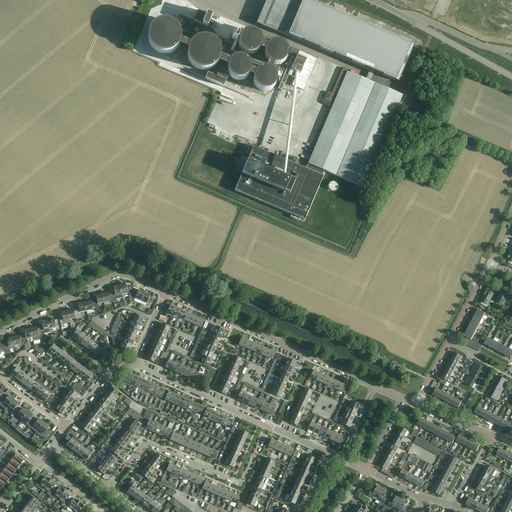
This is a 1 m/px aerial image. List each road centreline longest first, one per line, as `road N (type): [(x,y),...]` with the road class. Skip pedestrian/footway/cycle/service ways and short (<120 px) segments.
road 1 (residential): [(374,386),(165,291)]
road 2 (residential): [(107,488),(144,442),(240,483),(267,424)]
road 3 (residential): [(165,291),(116,275),(0,331)]
road 4 (tertiary): [(417,405),(489,263)]
road 5 (residential): [(267,424),(130,364)]
road 6 (tertiary): [(511,77),(404,16)]
